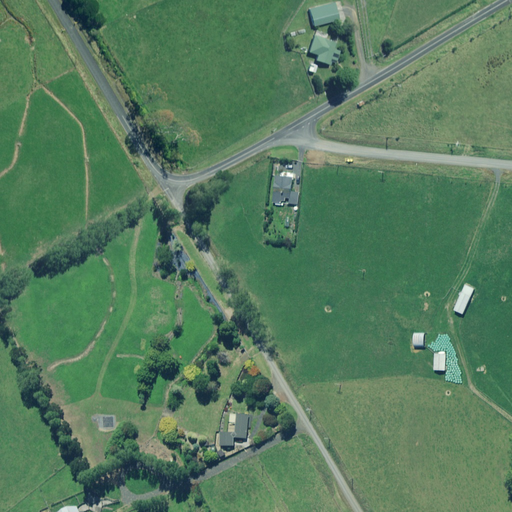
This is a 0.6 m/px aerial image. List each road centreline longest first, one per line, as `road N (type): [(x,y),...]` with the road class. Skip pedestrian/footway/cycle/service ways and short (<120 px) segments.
road 1 (unclassified): [(362,511),(168,188),(171,180)]
road 2 (unclassified): [(289,130),(507,0)]
road 3 (unclassified): [(289,130),(326,146),(511,166)]
road 4 (unclassified): [(52,0),(146,158),(171,180)]
road 5 (unclassified): [(171,180),(199,178),(289,130)]
